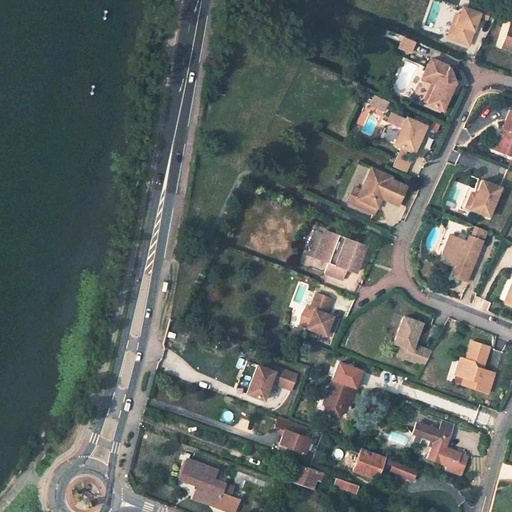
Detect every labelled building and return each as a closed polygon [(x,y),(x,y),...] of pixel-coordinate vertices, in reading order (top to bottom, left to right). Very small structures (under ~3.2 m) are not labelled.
[(456,24),(453,23),(447,37),(469,45),(480,13),(462,7),(459,16),(456,24)] [(511,23),(509,22),(502,42),(511,45),(511,47),(511,23)] [(511,47),(511,45),(502,42),(501,46),(511,50),(511,47)] [(448,66),(429,58),(421,76),(432,81),(436,82),(426,103),(442,109),(454,82),(450,80),(452,76),(448,66)] [(436,82),(432,81),(423,101),(426,103),(436,82)] [(511,110),(508,110),(502,128),(504,128),(495,150),(511,156),(511,110)] [(425,125),(405,116),(393,143),(399,145),(413,152),(418,141),(421,135),(425,125)] [(504,128),(502,128),(493,149),(495,150),(504,128)] [(413,152),(399,145),(390,166),(404,172),(413,152)] [(390,177),(369,167),(359,190),(353,203),(373,213),(382,194),(385,195),(384,197),(397,203),(405,186),(389,179),(390,177)] [(499,187),(481,179),(477,190),(476,190),(479,191),(477,196),(476,195),(470,209),(487,216),(499,187)] [(476,190),(477,190),(466,185),(457,208),(468,213),(470,209),(476,195),(477,196),(479,191),(476,190)] [(359,190),(352,187),(346,200),(353,203),(359,190)] [(362,244),(323,229),(312,257),(326,262),(322,272),(341,279),(345,269),(352,272),(362,244)] [(465,241),(449,234),(441,252),(446,259),(456,263),(451,275),(465,281),(481,241),(468,235),(465,241)] [(511,280),(511,283),(511,282),(511,293),(511,294),(507,292),(503,301),(511,305),(511,280)] [(330,298),(314,292),(309,307),(313,309),(306,327),(324,334),(331,316),(324,313),(330,298)] [(421,322),(402,315),(392,342),(400,345),(407,347),(403,357),(423,364),(431,350),(414,344),(421,322)] [(489,348),(472,342),(466,361),(460,359),(455,375),(471,381),(469,387),(488,393),(494,374),(479,369),(481,362),(485,363),(489,348)] [(407,347),(400,345),(396,354),(403,357),(407,347)] [(275,371),(257,364),(246,392),(264,399),(271,381),(285,386),(291,371),(276,366),(275,371)] [(353,386),(330,378),(325,393),(329,395),(323,410),(337,416),(340,408),(342,409),(344,404),(342,403),(343,400),(348,402),(353,386)] [(471,381),(463,378),(461,384),(469,387),(471,381)] [(307,426),(278,415),(274,428),(283,431),(279,443),(304,452),(309,437),(303,435),(307,426)] [(448,436),(453,423),(441,419),(437,430),(436,432),(448,436)] [(436,432),(437,430),(431,428),(430,425),(427,426),(415,423),(411,434),(414,435),(421,437),(429,440),(427,446),(431,447),(436,432)] [(457,450),(457,453),(444,448),(448,436),(436,432),(431,447),(427,458),(454,468),(452,472),(461,474),(467,457),(464,456),(465,453),(457,450)] [(384,457),(360,448),(352,469),(376,478),(382,461),(384,457)] [(404,462),(385,455),(384,457),(382,461),(392,464),(390,469),(400,473),(404,462)] [(230,511),(233,511),(238,499),(229,496),(221,493),(225,483),(214,479),(217,470),(186,459),(179,479),(195,485),(201,487),(198,495),(215,501),(213,506),(230,511)] [(290,482),(296,463),(292,462),(286,480),(290,482)] [(418,468),(404,462),(400,473),(414,478),(418,468)] [(320,479),(322,472),(296,463),(290,482),(312,489),(316,478),(320,479)] [(355,493),(358,485),(336,477),(333,486),(355,493)] [(229,496),(233,486),(225,483),(221,493),(229,496)] [(213,506),(215,501),(198,495),(201,487),(195,485),(191,498),(213,506)]
